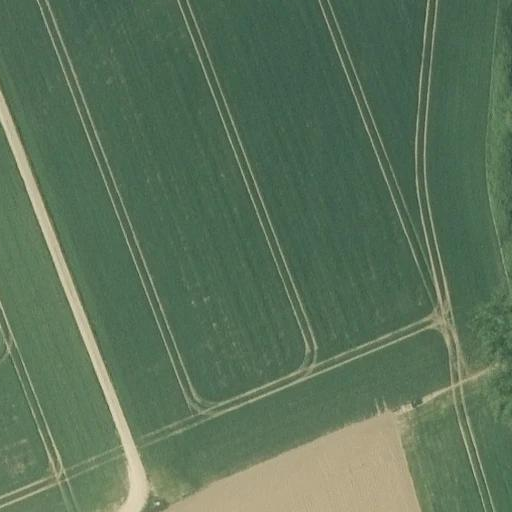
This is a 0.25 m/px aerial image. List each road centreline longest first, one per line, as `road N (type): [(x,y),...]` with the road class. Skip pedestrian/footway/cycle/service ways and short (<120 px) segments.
road 1 (track): [(0,110),(151,511)]
road 2 (track): [(511,322),(494,165),(510,0)]
